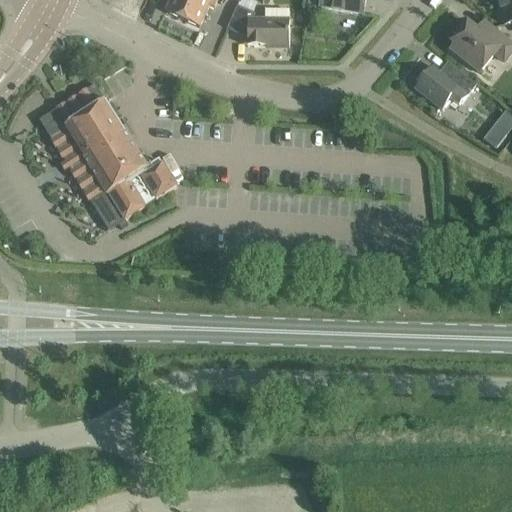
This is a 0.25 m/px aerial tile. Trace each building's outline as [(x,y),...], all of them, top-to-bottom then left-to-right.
[(165,0),(172,3),(167,14),(200,29),(210,7),(215,9),(219,0),(165,0)] [(308,0),(307,7),(315,8),(316,0),(308,0)] [(363,17),(366,0),(322,0),(321,9),(363,17)] [(511,0),(499,0),(506,26),(511,24),(511,0)] [(290,49),(290,23),(290,13),(287,10),(265,10),(265,23),(255,23),(255,15),(238,7),(228,30),(248,39),(248,48),(290,49)] [(511,52),(511,43),(510,41),(494,29),(486,39),(468,25),(458,37),(461,39),(451,51),(480,74),(494,56),(503,64),(511,52)] [(477,87),(469,81),(453,68),(445,79),(433,69),(415,90),(442,112),(453,99),(462,106),(477,87)] [(70,171),(109,233),(119,227),(122,231),(128,227),(126,223),(177,190),(160,163),(147,171),(95,87),(40,122),(66,164),(63,165),(67,172),(70,171)]
